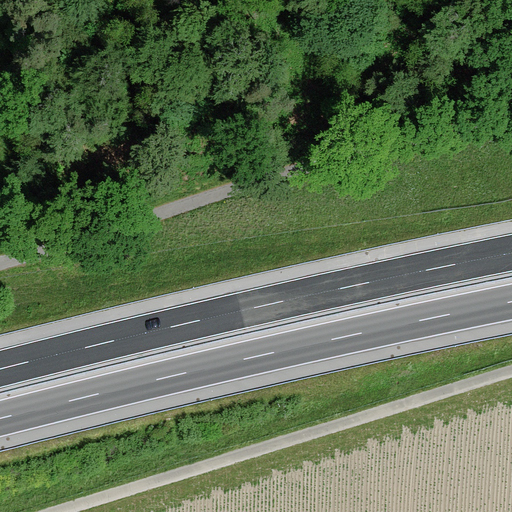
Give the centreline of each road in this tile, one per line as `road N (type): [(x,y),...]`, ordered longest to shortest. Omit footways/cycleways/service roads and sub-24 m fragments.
road 1 (unclassified): [(0,262),(282,173),(511,115)]
road 2 (motorway): [(0,418),(511,301)]
road 3 (motorway): [(511,253),(0,369)]
road 4 (unclassified): [(54,511),(511,371)]
